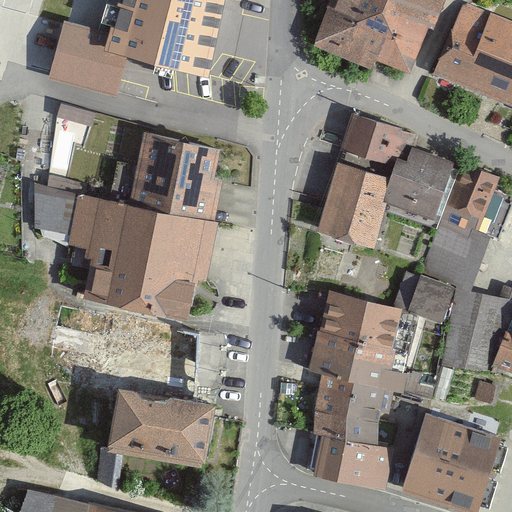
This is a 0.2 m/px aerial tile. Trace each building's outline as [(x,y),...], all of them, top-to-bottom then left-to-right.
[(217,63),(232,1),(229,0),(119,0),(112,32),(66,21),(53,74),(113,88),(125,40),(217,63)] [(439,28),(449,0),(335,0),(319,43),(372,68),(379,57),(415,72),(432,25),(439,28)] [(466,1),(436,74),(467,87),(496,16),(497,14),(466,1)] [(467,87),(511,105),(511,22),(496,16),(467,87)] [(61,100),(51,168),(79,171),(88,104),(61,100)] [(414,130),(354,110),(342,147),(402,167),(414,130)] [(131,202),(217,220),(225,180),(218,179),(223,149),(146,131),(131,202)] [(390,207),(439,224),(459,166),(410,149),(390,207)] [(486,221),(503,174),(464,160),(447,207),(486,221)] [(321,230),(378,246),(397,177),(340,161),(321,230)] [(27,223),(72,232),(70,244),(96,249),(86,295),(194,319),(204,271),(211,273),(222,220),(217,220),(131,202),(80,192),(80,194),(35,185),(27,223)] [(505,296),(474,290),(497,234),(448,215),(423,274),(408,269),(398,296),(412,302),(408,310),(449,326),(442,359),(491,369),(505,296)] [(406,305),(333,290),(324,329),(396,345),(406,305)] [(121,393),(113,445),(212,461),(221,403),(208,401),(221,334),(107,313),(103,335),(56,327),(46,380),(105,390),(121,393)] [(511,366),(511,313),(495,360),(511,366)] [(324,329),(319,329),(309,366),(322,371),(387,384),(391,385),(395,369),(391,367),(396,345),(324,329)] [(432,394),(436,378),(395,369),(391,385),(432,394)] [(378,417),(387,384),(322,371),(312,430),(327,434),(378,444),(378,417)] [(496,438),(430,416),(408,485),(473,507),(496,438)] [(319,470),(386,484),(393,447),(378,444),(327,434),(319,470)] [(149,511),(29,487),(23,511),(149,511)]
